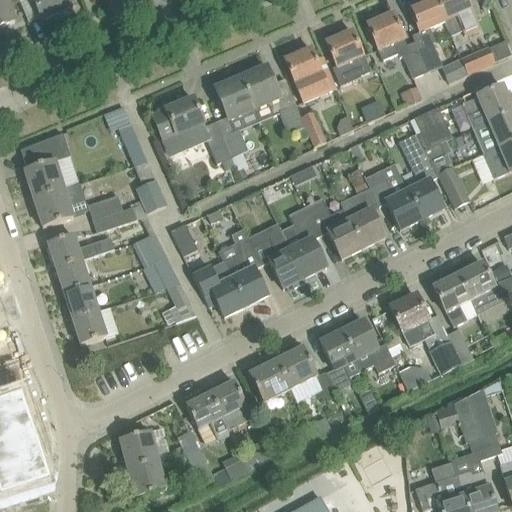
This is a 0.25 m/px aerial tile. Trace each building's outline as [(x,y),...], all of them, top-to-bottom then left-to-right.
[(0,0),(0,30),(14,24),(7,8),(19,3),(17,0),(0,0)] [(17,0),(19,3),(27,0),(32,0),(42,21),(73,8),(69,0),(17,0)] [(413,38),(416,45),(428,75),(443,69),(433,46),(436,45),(430,30),(445,24),(434,0),(428,0),(408,9),(419,35),(420,35),(413,38)] [(434,0),(445,24),(451,39),(462,34),(465,40),(480,34),(467,4),(465,0),(434,0)] [(428,75),(416,45),(407,48),(404,42),(405,42),(393,16),(367,27),(383,64),(399,57),(400,60),(403,59),(413,82),(428,75)] [(333,71),(338,84),(358,75),(359,78),(370,73),(363,59),(364,59),(353,33),(326,45),(337,69),(333,71)] [(285,62),(293,81),(304,106),(338,91),(324,60),(316,63),(311,51),(285,62)] [(462,63),(463,67),(469,77),(494,66),(488,52),(462,63)] [(267,70),(241,81),(254,112),(280,101),(267,70)] [(254,112),(241,81),(215,92),(229,123),(254,112)] [(401,96),(407,108),(423,101),(417,89),(401,96)] [(477,101),(462,107),(467,119),(482,112),(488,126),(511,115),(511,108),(504,89),(485,97),(477,101)] [(204,126),(202,119),(194,101),(166,113),(166,114),(153,119),(163,143),(204,126)] [(300,142),(310,139),(302,121),(296,107),(279,114),(289,136),(297,133),(300,142)] [(422,136),(417,138),(424,153),(441,146),(452,141),(439,110),(414,121),(422,136)] [(302,121),(310,139),(315,150),(326,145),(314,115),(302,121)] [(511,115),(488,126),(473,132),(484,157),(511,144),(511,115)] [(219,131),(236,170),(237,173),(248,169),(243,156),(249,153),(236,124),(219,131)] [(236,170),(219,131),(217,125),(202,131),(212,155),(209,158),(208,162),(209,166),(212,167),(217,167),(222,165),(226,174),(236,170)] [(127,154),(135,169),(147,164),(131,127),(118,132),(127,154)] [(420,189),(408,195),(422,222),(443,211),(430,185),(438,181),(437,178),(430,164),(424,153),(417,138),(416,136),(399,145),(412,170),(411,171),(420,189)] [(25,173),(34,202),(65,192),(80,187),(63,137),(22,153),(28,172),(25,173)] [(511,144),(484,157),(495,182),(509,176),(511,174),(511,144)] [(446,157),(441,146),(424,153),(430,164),(446,157)] [(437,178),(438,181),(440,180),(450,201),(465,194),(456,176),(476,167),(474,161),(454,170),(437,178)] [(133,192),(142,188),(155,182),(147,164),(135,169),(125,173),(133,192)] [(365,182),(370,191),(379,209),(386,206),(400,233),(422,222),(408,195),(395,167),(365,182)] [(358,197),(368,192),(362,180),(352,184),(358,197)] [(143,206),(141,207),(145,218),(148,217),(166,209),(155,182),(142,188),(143,190),(138,192),(143,206)] [(65,192),(34,202),(43,231),(74,221),(70,206),(85,201),(81,187),(80,187),(65,192)] [(340,206),(344,212),(363,252),(385,241),(371,213),(379,209),(370,191),(368,192),(358,197),(340,206)] [(88,208),(93,223),(123,214),(118,198),(88,208)] [(322,201),(306,210),(320,239),(328,235),(342,262),(363,252),(344,212),(331,219),(322,201)] [(123,214),(93,223),(97,236),(136,223),(146,219),(145,218),(141,207),(123,214)] [(293,228),(281,234),(305,281),(326,270),(312,243),(320,239),(306,210),(288,218),(293,228)] [(219,213),(207,218),(211,226),(222,220),(219,213)] [(278,227),(249,242),(253,250),(262,268),(269,264),(283,292),(293,287),(295,291),(306,285),(304,281),(305,281),(281,234),(278,227)] [(198,253),(186,228),(172,235),(184,260),(198,253)] [(219,255),(223,265),(246,310),(268,299),(254,272),(262,268),(253,250),(249,242),(244,232),(232,238),(236,246),(219,255)] [(56,272),(82,264),(115,253),(111,241),(78,252),(74,238),(48,246),(56,272)] [(133,247),(145,271),(167,262),(155,238),(133,247)] [(159,277),(168,293),(180,287),(167,262),(145,271),(150,281),(159,277)] [(56,272),(65,297),(90,289),(82,264),(56,272)] [(246,310),(223,265),(193,279),(209,310),(217,306),(225,321),(246,310)] [(483,265),(458,278),(471,303),(478,318),(507,303),(499,288),(495,290),(492,283),(483,265)] [(493,275),(498,286),(510,281),(511,280),(507,269),(493,275)] [(458,278),(433,290),(442,308),(446,316),(454,330),(468,323),(460,309),(471,303),(458,278)] [(180,287),(168,293),(176,309),(170,312),(177,326),(196,319),(180,287)] [(65,297),(73,323),(98,314),(90,289),(65,297)] [(416,298),(391,311),(400,329),(410,350),(436,337),(442,349),(451,344),(448,338),(437,318),(429,323),(416,298)] [(98,314),(73,323),(81,349),(107,340),(98,314)] [(343,335),(362,374),(363,375),(375,369),(379,377),(397,368),(386,347),(378,351),(364,324),(343,335)] [(362,374),(343,335),(342,335),(341,332),(330,337),(332,340),(321,346),(334,373),(326,377),(336,396),(353,387),(350,380),(362,374)] [(459,332),(448,338),(451,344),(463,367),(474,362),(471,355),(459,332)] [(493,346),(495,351),(510,344),(505,334),(491,342),(493,346)] [(431,354),(430,355),(434,362),(442,378),(462,368),(463,367),(451,344),(442,349),(431,354)] [(303,350),(276,364),(291,393),(318,379),(303,350)] [(291,393),(276,364),(249,377),(264,406),(291,393)] [(235,384),(210,397),(223,421),(247,409),(235,384)] [(499,384),(469,400),(482,441),(498,436),(485,399),(504,393),(499,384)] [(223,421),(210,397),(186,409),(198,433),(210,427),(218,445),(231,438),(223,421)] [(21,400),(0,407),(0,487),(4,499),(48,484),(21,400)] [(482,441),(469,400),(453,408),(460,427),(465,443),(466,446),(469,445),(476,465),(489,460),(482,441)] [(436,416),(441,432),(458,427),(453,411),(436,416)] [(432,434),(442,435),(436,417),(428,421),(432,434)] [(325,421),(309,429),(315,442),(331,434),(325,421)] [(315,442),(309,429),(288,439),(294,452),(315,442)] [(120,443),(128,472),(159,464),(151,434),(120,443)] [(178,441),(189,462),(201,456),(190,434),(178,441)] [(260,453),(243,462),(250,475),(267,467),(260,453)] [(201,456),(189,462),(201,487),(213,481),(212,478),(201,456)] [(250,475),(243,462),(225,471),(232,484),(250,475)] [(159,464),(128,472),(136,502),(167,493),(159,464)] [(511,464),(500,468),(505,484),(511,506),(511,464)] [(470,474),(457,478),(467,511),(496,511),(489,489),(484,474),(471,478),(470,474)] [(467,511),(457,478),(416,492),(421,511),(431,511),(438,510),(438,511),(467,511)]
